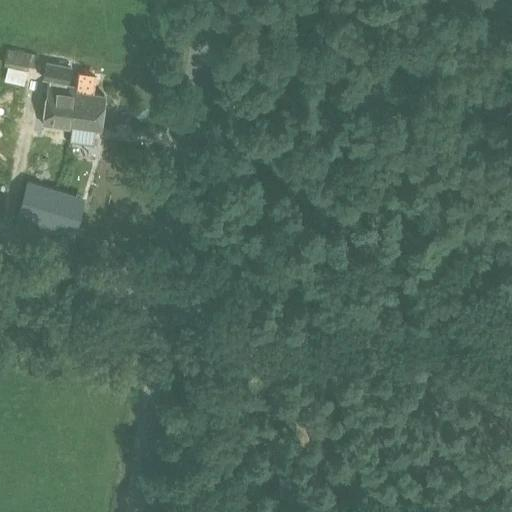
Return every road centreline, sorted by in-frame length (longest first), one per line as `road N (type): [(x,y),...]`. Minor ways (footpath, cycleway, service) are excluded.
road 1 (track): [(511,343),(156,330)]
road 2 (tertiary): [(156,330),(205,0)]
road 3 (tertiary): [(131,511),(156,330)]
road 4 (unclassified): [(156,330),(0,280)]
